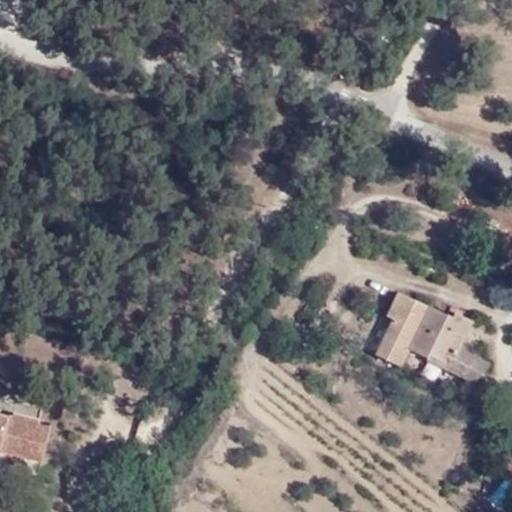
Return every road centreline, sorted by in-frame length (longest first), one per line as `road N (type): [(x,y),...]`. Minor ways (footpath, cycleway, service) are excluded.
road 1 (track): [(104,511),(187,378),(280,198),(324,140),(410,69),(430,40),(439,0)]
road 2 (unclassified): [(511,169),(374,101),(189,46),(0,26)]
